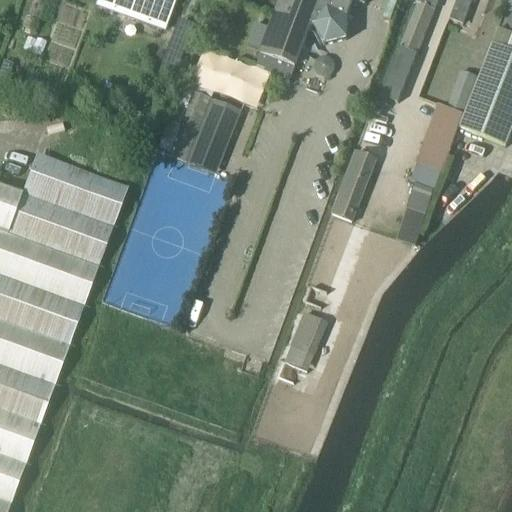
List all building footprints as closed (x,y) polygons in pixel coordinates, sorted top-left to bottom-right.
[(114,0),(113,4),(157,19),(157,18),(169,22),(173,11),(176,0),(114,0)] [(325,0),(324,2),(318,0),(281,0),(260,58),(294,70),(310,27),(313,28),(324,47),(346,42),(347,20),(353,3),(364,7),(366,0),(325,0)] [(417,0),(415,7),(418,8),(383,98),(395,103),(413,56),(418,58),(439,0),(417,0)] [(457,0),(449,22),(462,27),(472,0),(457,0)] [(511,6),(509,16),(503,32),(511,35),(511,6)] [(511,42),(496,37),(460,137),(506,154),(511,138),(511,42)] [(446,112),(438,109),(410,185),(434,194),(440,177),(441,178),(478,78),(461,72),(446,112)] [(213,94),(185,83),(159,152),(170,156),(179,131),(197,138),(213,94)] [(355,154),(330,218),(352,227),(377,163),(355,154)] [(0,511),(6,511),(125,191),(35,158),(19,198),(0,191),(0,511)] [(0,173),(23,182),(27,171),(4,162),(0,173)] [(406,214),(396,244),(414,250),(424,221),(415,218),(406,214)] [(304,319),(291,351),(285,367),(308,376),(326,328),(304,319)]
